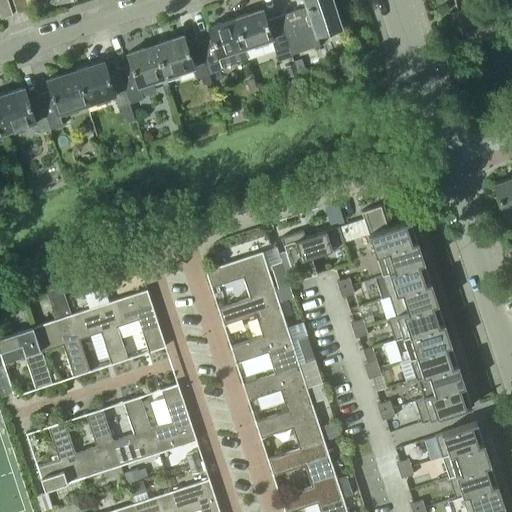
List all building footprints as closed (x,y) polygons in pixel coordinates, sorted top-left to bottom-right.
[(0,0),(0,16),(0,17),(11,14),(6,0),(0,0)] [(29,9),(26,0),(12,0),(17,13),(29,9)] [(320,44),(317,35),(341,27),(332,0),(303,0),(306,6),(286,13),(299,51),(320,44)] [(449,12),(455,32),(472,27),(466,7),(449,12)] [(286,13),(266,19),(262,8),(235,17),(245,48),(271,39),(275,50),(288,46),(291,54),(299,51),(286,13)] [(235,17),(208,26),(211,37),(199,41),(210,74),(223,70),(221,66),(248,57),(244,48),(245,48),(235,17)] [(155,43),(166,77),(193,69),(196,79),(201,77),(209,75),(210,74),(199,41),(186,45),(183,34),(155,43)] [(119,68),(130,102),(142,98),(138,86),(166,77),(155,43),(127,53),(130,64),(119,68)] [(288,46),(275,50),(277,58),(291,54),(288,46)] [(75,69),(86,103),(112,94),(116,106),(130,102),(119,68),(107,71),(103,60),(75,69)] [(307,67),(297,70),(300,79),(309,76),(307,67)] [(46,79),(50,90),(39,94),(50,128),(61,124),(58,113),(86,103),(75,69),(46,79)] [(203,84),(211,81),(209,75),(201,77),(203,84)] [(257,89),(253,78),(247,80),(251,92),(257,89)] [(39,94),(27,98),(24,87),(0,94),(0,110),(6,129),(33,120),(37,132),(50,128),(39,94)] [(511,166),(482,175),(492,212),(511,206),(511,166)] [(369,234),(375,255),(417,241),(410,219),(388,226),(380,204),(361,210),(363,218),(368,233),(368,234),(369,234)] [(363,218),(339,226),(344,241),(368,233),(363,218)] [(305,237),(303,229),(281,237),(295,280),(317,273),(311,256),(345,245),(344,241),(339,226),(305,237)] [(375,255),(382,275),(424,261),(417,241),(375,255)] [(205,270),(211,287),(212,287),(211,286),(243,276),(250,297),(274,289),(262,251),(205,270)] [(282,286),(289,284),(282,261),(271,265),(279,287),(282,286)] [(382,275),(389,296),(431,282),(424,261),(382,275)] [(130,276),(127,265),(101,274),(104,285),(130,276)] [(99,277),(90,279),(93,287),(101,285),(99,277)] [(349,277),(337,281),(339,289),(352,285),(349,277)] [(437,302),(431,282),(389,296),(395,315),(396,316),(437,302)] [(352,285),(339,289),(342,297),(354,292),(352,285)] [(146,288),(108,301),(116,325),(137,318),(148,350),(147,350),(147,351),(165,345),(146,288)] [(274,289),(250,297),(218,307),(218,306),(217,307),(223,325),(224,325),(224,324),(255,314),(262,335),(287,327),(274,289)] [(108,301),(70,313),(79,338),(100,331),(110,362),(109,362),(110,363),(128,357),(127,356),(126,357),(116,325),(108,301)] [(387,318),(394,339),(444,323),(437,302),(396,316),(395,315),(387,318)] [(70,313),(33,325),(41,350),(62,343),(73,374),(72,375),(72,376),(90,370),(90,369),(89,369),(79,338),(70,313)] [(362,318),(350,322),(353,330),(365,326),(362,318)] [(401,360),(409,357),(451,343),(444,323),(394,339),(401,360)] [(34,388),(52,382),(52,381),(51,381),(41,350),(33,325),(0,336),(0,355),(3,363),(4,363),(3,362),(25,355),(35,387),(34,387),(34,388)] [(365,326),(353,330),(355,338),(368,333),(365,326)] [(262,335),(231,345),(230,344),(229,345),(235,363),(236,362),(236,361),(267,351),(274,372),(299,365),(287,327),(262,335)] [(314,358),(306,336),(298,339),(305,361),(314,358)] [(458,364),(451,343),(409,357),(416,378),(458,364)] [(367,362),(363,363),(366,371),(378,367),(371,346),(363,349),(367,362)] [(416,378),(422,397),(422,398),(464,384),(458,364),(416,378)] [(274,372),(243,383),(243,382),(242,382),(248,400),(249,400),(248,399),(280,389),(287,410),(311,402),(299,365),(274,372)] [(366,371),(369,379),(381,374),(378,367),(366,371)] [(157,452),(196,439),(177,382),(159,388),(160,389),(161,389),(171,420),(150,427),(157,452)] [(317,400),(326,397),(322,382),(312,386),(317,400)] [(421,421),(421,422),(471,405),(464,384),(422,398),(422,397),(414,400),(421,421)] [(120,464),(157,452),(150,427),(139,396),(140,395),(140,394),(122,400),(122,401),(123,401),(133,433),(112,439),(120,464)] [(389,400),(377,404),(380,412),(392,408),(389,400)] [(255,420),(255,419),(254,420),(260,438),(261,437),(292,426),(299,448),(324,440),(311,402),(287,410),(255,420)] [(82,477),(120,464),(112,439),(102,408),(102,407),(84,413),(85,414),(85,413),(96,445),(74,452),(82,477)] [(392,408),(380,412),(382,419),(395,415),(392,408)] [(82,477),(74,452),(64,420),(65,420),(65,419),(46,425),(47,426),(48,426),(58,457),(37,464),(36,463),(35,464),(44,489),(82,477)] [(328,438),(339,434),(334,421),(323,424),(328,438)] [(483,442),(476,421),(434,434),(435,436),(442,456),(483,442)] [(266,457),(272,476),(273,475),(273,474),(304,464),(311,485),(336,477),(324,440),(299,448),(268,458),(267,457),(266,457)] [(442,456),(448,477),(490,463),(483,442),(442,456)] [(201,459),(198,450),(186,454),(188,463),(201,459)] [(408,458),(396,462),(399,470),(411,465),(408,458)] [(204,470),(201,459),(188,463),(192,474),(204,470)] [(438,459),(417,464),(419,474),(441,469),(438,459)] [(497,484),(490,463),(448,477),(455,496),(455,497),(497,484)] [(411,465),(399,470),(401,477),(414,473),(411,465)] [(128,482),(140,478),(137,468),(124,472),(128,482)] [(311,485),(280,496),(280,495),(279,495),(284,511),(285,511),(317,502),(320,511),(347,511),(342,495),(352,491),(346,473),(336,477),(311,485)] [(219,511),(208,477),(170,490),(177,511),(185,511),(199,508),(200,511),(219,511)] [(142,479),(128,484),(132,495),(146,491),(142,479)] [(455,496),(447,499),(451,511),(479,511),(504,504),(497,484),(455,497),(455,496)] [(177,511),(170,490),(132,502),(135,511),(177,511)] [(42,511),(53,507),(48,492),(37,495),(42,511)] [(422,499),(410,503),(412,511),(425,507),(422,499)] [(135,511),(132,502),(102,511),(135,511)]
